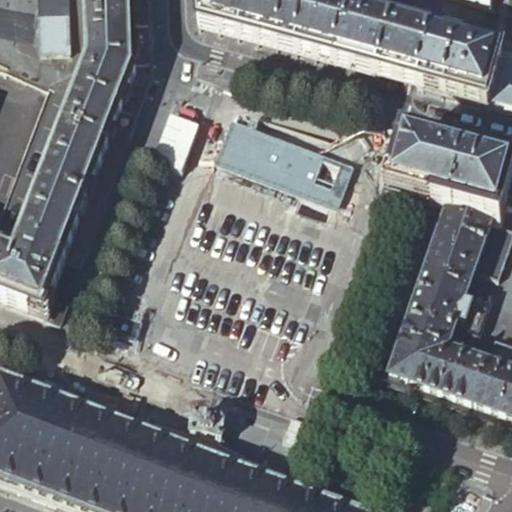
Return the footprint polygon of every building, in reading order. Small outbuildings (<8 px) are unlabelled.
[(0,0),(0,67),(51,89),(80,102),(85,91),(86,87),(87,84),(87,82),(88,80),(88,77),(88,74),(88,71),(89,67),(89,62),(88,35),(88,33),(86,0),(0,0)] [(147,0),(86,0),(88,33),(88,35),(149,32),(148,12),(147,0)] [(296,59),(311,7),(287,0),(197,0),(199,33),(293,59),(296,59)] [(451,0),(489,10),(491,0),(451,0)] [(335,70),(349,17),(311,7),(296,59),(335,70)] [(393,29),(349,17),(335,70),(361,77),(378,82),(393,29)] [(417,92),(431,40),(428,39),(420,37),(399,31),(393,29),(378,82),(391,85),(403,89),(414,92),(417,92)] [(85,91),(80,102),(89,105),(89,107),(136,124),(151,85),(150,54),(149,32),(88,35),(89,62),(89,67),(88,71),(88,74),(88,77),(88,80),(87,82),(87,84),(86,87),(85,91)] [(502,59),(431,40),(417,92),(422,94),(487,112),(502,59)] [(511,61),(502,59),(487,112),(511,118),(511,61)] [(80,102),(51,89),(46,104),(75,116),(80,102)] [(89,105),(80,102),(75,116),(69,131),(66,140),(122,162),(136,124),(89,107),(89,105)] [(75,116),(46,104),(40,120),(69,131),(75,116)] [(64,145),(66,140),(69,131),(40,120),(34,134),(64,145)] [(220,166),(329,205),(343,168),(256,136),(234,128),(220,166)] [(64,145),(34,134),(29,149),(58,160),(64,145)] [(23,254),(79,275),(107,199),(122,162),(66,140),(64,145),(58,160),(53,175),(47,190),(18,179),(9,201),(38,212),(33,226),(28,240),(23,254)] [(53,175),(58,160),(29,149),(23,164),(53,175)] [(500,233),(505,212),(511,187),(511,178),(404,149),(389,202),(419,210),(447,218),(500,233)] [(23,164),(18,179),(47,190),(53,175),(23,164)] [(218,171),(327,211),(339,215),(354,172),(343,168),(329,205),(220,166),(218,171)] [(38,212),(9,201),(4,215),(33,226),(38,212)] [(4,215),(0,225),(0,229),(28,240),(33,226),(4,215)] [(511,242),(511,236),(500,233),(447,218),(432,262),(474,277),(498,286),(511,242)] [(0,245),(3,247),(23,254),(28,240),(0,229),(0,245)] [(23,254),(3,247),(0,255),(0,306),(58,328),(79,275),(23,254)] [(474,277),(432,262),(425,281),(468,296),(474,277)] [(468,296),(425,281),(409,329),(437,338),(440,329),(472,340),(472,342),(478,344),(491,304),(468,296)] [(108,310),(101,328),(130,339),(133,330),(137,321),(108,310)] [(472,413),(487,371),(472,366),(474,360),(466,357),(472,342),(472,340),(440,329),(437,338),(409,329),(389,386),(472,413)] [(511,353),(495,347),(487,371),(472,413),(511,426),(511,353)] [(0,488),(30,500),(62,511),(335,511),(215,466),(220,455),(220,449),(221,449),(225,426),(192,421),(189,444),(184,455),(58,408),(0,385),(0,488)]
